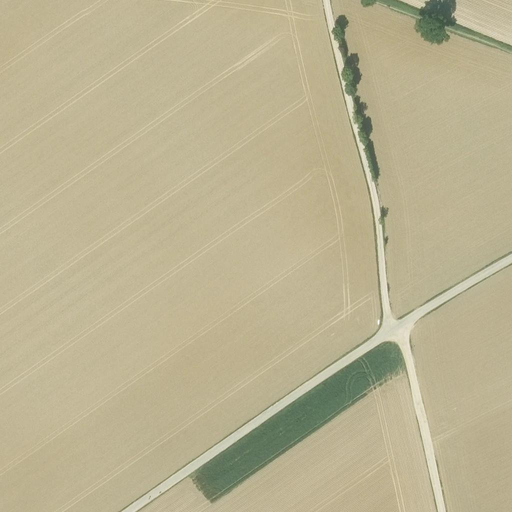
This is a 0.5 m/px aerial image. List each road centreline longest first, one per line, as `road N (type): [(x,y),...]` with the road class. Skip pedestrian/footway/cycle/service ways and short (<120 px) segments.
road 1 (unclassified): [(127,511),(378,338),(511,257)]
road 2 (track): [(395,328),(387,318),(372,191),(325,0)]
road 3 (track): [(395,328),(441,511)]
road 4 (track): [(511,50),(372,0)]
